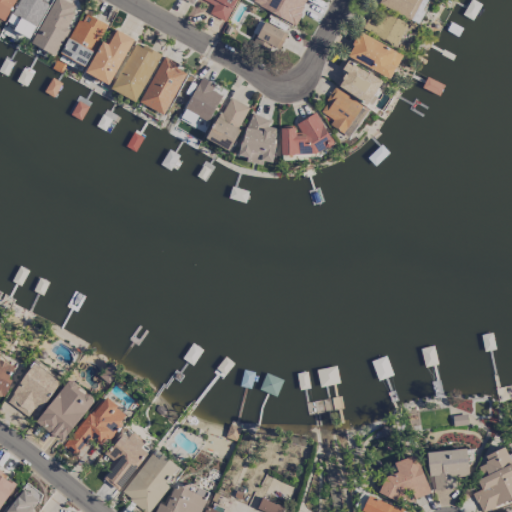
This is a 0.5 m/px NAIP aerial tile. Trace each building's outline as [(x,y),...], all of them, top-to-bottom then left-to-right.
[(15,0),(0,0),(0,17),(6,20),(15,0)] [(30,37),(47,4),(38,0),(18,0),(6,25),(30,37)] [(53,0),(31,43),(54,55),(78,7),(64,0),(53,0)] [(235,0),(202,0),(212,4),(208,14),(226,21),(235,0)] [(306,0),(252,0),(251,3),(295,24),(306,0)] [(426,0),(378,0),(415,20),(426,0)] [(407,24),(373,7),(362,29),(396,46),(407,24)] [(58,59),(75,67),(77,63),(84,66),(106,24),(82,12),(58,59)] [(279,49),(286,31),(262,21),(253,44),(268,50),(270,46),(279,49)] [(100,41),(86,73),(111,84),(132,37),(115,29),(108,44),(100,41)] [(402,53),(357,32),(346,57),(390,78),(402,53)] [(111,89),(135,102),(159,54),(135,41),(111,89)] [(139,102),(164,115),(185,72),(176,68),(178,63),(162,55),(139,102)] [(336,85),(367,104),(381,81),(350,62),(336,85)] [(213,83),(200,77),(184,110),(208,121),(221,94),(210,89),(213,83)] [(329,124),(343,134),(362,106),(335,87),(319,110),(332,120),(329,124)] [(207,139),(229,150),(249,107),(227,96),(207,139)] [(280,128),(281,155),(315,154),(332,145),(332,144),(316,112),(294,123),(296,127),(280,128)] [(272,162),(277,128),(268,126),(269,117),(247,114),(240,155),(246,156),(246,161),(263,164),(263,160),(272,162)] [(0,395),(2,396),(15,367),(0,359),(0,395)] [(8,404),(36,418),(57,376),(29,363),(8,404)] [(62,441),(95,399),(69,379),(36,421),(62,441)] [(63,446),(74,455),(89,436),(102,447),(127,415),(103,396),(63,446)] [(239,427),(228,424),(225,438),(236,440),(239,427)] [(149,448),(129,435),(129,436),(122,431),(105,455),(114,461),(102,479),(119,491),(149,448)] [(511,499),(511,459),(508,447),(483,455),(486,463),(477,466),(481,477),(477,479),(480,490),(472,492),(479,511),(511,499)] [(426,452),(431,490),(453,488),(452,477),(469,475),(466,448),(426,452)] [(149,511),(169,484),(165,482),(176,466),(152,450),(121,494),(147,511),(149,511)] [(413,499),(429,493),(415,454),(393,462),(396,472),(379,478),(386,497),(396,493),(409,488),(413,499)] [(158,502),(154,511),(199,511),(205,498),(174,485),(166,505),(158,502)] [(5,511),(4,511),(29,511),(38,500),(22,488),(5,511)] [(401,511),(402,510),(368,495),(360,511),(401,511)] [(281,511),(284,507),(261,497),(256,508),(264,511),(281,511)]
